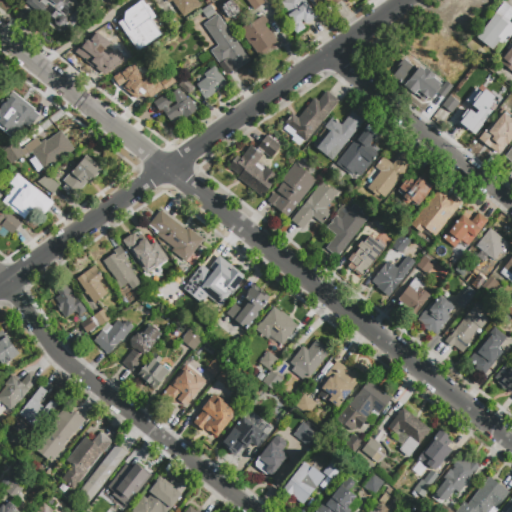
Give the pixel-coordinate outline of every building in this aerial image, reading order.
[(64,0),(62,2),(73,11),(66,19),(67,20),(68,25),(65,29),(60,30),(56,27),(56,22),(53,20),(51,23),(39,15),(34,20),(22,10),(29,0),(64,0)] [(161,35),(150,20),(154,17),(143,0),(115,20),(137,51),(161,35)] [(200,6),(183,18),(172,2),(169,4),(166,0),(198,0),(197,1),(200,6)] [(262,0),(265,3),(254,11),(246,0),(262,0)] [(305,0),(317,15),(315,16),(317,18),(307,26),(306,24),(303,25),(306,28),(297,35),(290,25),(293,23),(278,4),(283,0),(305,0)] [(312,0),(344,0),(324,13),(315,0),(313,1),(312,0)] [(222,8),(224,6),(223,5),(229,2),(229,3),(232,1),(239,12),(237,13),(238,15),(226,23),(222,16),(226,14),(222,8)] [(492,49),(476,37),(504,2),(511,8),(511,18),(509,22),(511,24),(511,35),(503,45),(498,41),(492,49)] [(203,25),(218,15),(230,33),(231,32),(250,61),(236,71),(235,70),(226,76),(210,51),(217,46),(203,25)] [(251,24),(263,15),(268,22),(265,24),(267,27),(270,31),(271,31),(275,36),(273,38),(280,47),(280,50),(276,53),(272,51),(268,54),(268,58),(264,61),(260,59),(241,32),(251,24)] [(100,71),(82,45),(95,37),(96,38),(109,29),(124,50),(138,40),(145,50),(146,51),(131,61),(126,53),(100,71)] [(448,83),(434,72),(442,62),(424,47),(436,33),(447,42),(451,36),(472,53),(448,83)] [(511,72),(511,73),(499,64),(511,47),(511,72)] [(420,67),(424,70),(426,68),(435,76),(434,78),(443,85),(427,103),(416,94),(415,95),(399,82),(400,81),(391,74),(403,59),(417,70),(420,67)] [(227,85),(205,101),(199,93),(201,92),(196,85),(205,78),(203,75),(214,67),(227,85)] [(121,83),(132,69),(140,76),(138,78),(156,92),(147,103),(121,83)] [(179,86),(184,79),(195,87),(189,94),(179,86)] [(473,137),(462,128),(469,119),(460,108),(471,99),(470,98),(472,96),(471,94),(487,81),(502,98),(486,111),(481,120),(483,122),(473,137)] [(469,96),(462,105),(460,103),(452,112),(441,103),(452,89),(454,91),(458,87),(469,96)] [(198,111),(185,120),(183,117),(172,125),(162,110),(159,112),(152,103),(165,94),(172,104),(168,107),(170,108),(176,104),(170,95),(179,88),(182,93),(186,97),(187,99),(189,98),(198,111)] [(293,138),(285,131),(282,129),(286,124),(285,123),(292,113),(299,119),(314,98),(318,101),(326,91),(339,101),(307,143),(303,140),(299,146),(291,140),(293,138)] [(11,138),(0,128),(0,103),(9,92),(21,102),(19,105),(22,108),(26,103),(41,115),(30,129),(23,123),(11,138)] [(496,152),(479,138),(504,107),(511,113),(511,127),(506,135),(508,137),(496,152)] [(332,161),(317,148),(330,132),(325,128),(333,118),(341,125),(352,112),(364,121),(332,161)] [(344,167),(338,162),(368,126),(378,134),(368,147),(378,155),(360,177),(355,173),(351,177),(342,170),(344,167)] [(61,131),(74,151),(39,174),(28,157),(30,156),(24,147),(37,138),(40,143),(45,139),(46,141),(61,131)] [(278,176),(262,197),(238,178),(239,176),(228,167),(237,155),(241,158),(251,145),(256,149),(267,135),(281,145),(271,158),(264,152),(262,154),(263,156),(256,165),(262,170),(266,166),(278,176)] [(26,158),(12,167),(4,154),(17,145),(26,158)] [(511,145),(503,157),(511,163),(511,145)] [(379,199),(366,188),(379,172),(375,169),(384,158),(392,165),(402,152),(414,162),(384,199),(381,197),(379,199)] [(73,200),(61,190),(66,184),(63,182),(84,158),(99,171),(91,182),(88,179),(75,194),(77,196),(73,200)] [(287,218),(267,202),(274,193),(279,197),(281,195),(276,191),(283,182),(281,180),(295,163),(317,180),(287,218)] [(54,202),(44,215),(34,207),(24,219),(2,202),(14,187),(10,184),(17,174),(54,202)] [(47,175),(60,185),(52,195),(40,185),(47,175)] [(405,199),(398,194),(396,192),(408,177),(415,182),(421,175),(434,187),(416,208),(411,204),(410,206),(407,207),(403,203),(403,201),(405,199)] [(302,230),(291,221),(322,182),(332,189),(333,188),(338,192),(326,208),(331,213),(322,225),(312,217),(302,230)] [(435,237),(425,229),(421,234),(410,225),(438,190),(445,196),(444,196),(448,199),(451,195),(462,204),(435,237)] [(337,259),(324,249),(334,237),(327,231),(337,218),(333,216),(342,205),(343,206),(344,205),(350,209),(355,204),(364,211),(363,214),(368,218),(337,259)] [(400,216),(394,222),(385,215),(390,208),(400,216)] [(0,213),(3,210),(23,225),(14,238),(0,226),(0,213)] [(203,240),(185,262),(171,251),(174,248),(156,234),(158,232),(149,225),(160,210),(186,231),(188,228),(203,240)] [(469,247),(462,241),(456,249),(455,249),(443,240),(462,215),(471,222),(478,213),(488,221),(469,247)] [(378,216),(389,225),(382,234),(371,225),(378,216)] [(494,262),(475,247),(490,229),(508,244),(494,262)] [(168,260),(146,275),(134,256),(133,256),(122,240),(134,233),(135,234),(139,232),(142,233),(150,245),(155,241),(168,260)] [(387,247),(369,270),(368,269),(362,277),(353,270),(351,273),(345,268),(350,262),(347,260),(353,253),(355,254),(359,249),(356,247),(361,241),(364,243),(369,236),(377,242),(379,240),(387,247)] [(129,258),(124,261),(141,285),(134,290),(129,283),(120,289),(116,282),(117,281),(103,261),(115,253),(114,251),(121,246),(129,258)] [(442,272),(437,279),(431,274),(426,275),(415,266),(426,253),(437,261),(434,265),(442,272)] [(378,287),(372,282),(388,261),(397,269),(408,256),(415,262),(404,276),(405,277),(388,298),(376,288),(378,287)] [(240,285),(222,308),(217,303),(215,306),(189,286),(193,281),(191,279),(207,257),(223,269),(222,272),(240,285)] [(511,283),(499,273),(511,257),(511,283)] [(184,281),(179,287),(166,268),(173,264),(184,281)] [(180,271),(186,264),(191,269),(185,276),(180,271)] [(83,292),(84,291),(76,279),(95,266),(98,271),(103,279),(99,282),(100,283),(107,294),(93,304),(87,295),(86,296),(83,292)] [(469,277),(478,266),(489,276),(481,287),(469,277)] [(163,284),(154,290),(147,281),(156,274),(163,284)] [(500,285),(491,297),(481,288),(490,277),(500,285)] [(415,278),(426,286),(423,289),(428,293),(427,293),(431,296),(413,318),(404,311),(399,307),(401,305),(397,301),(415,278)] [(87,314),(80,318),(77,313),(76,314),(75,312),(64,319),(52,301),(58,297),(55,292),(67,285),(75,297),(73,298),(75,301),(78,300),(87,314)] [(244,329),(227,314),(235,304),(242,309),(248,301),(245,299),(247,296),(247,295),(248,293),(247,293),(253,285),(269,298),(244,329)] [(438,293),(436,296),(430,291),(432,288),(438,293)] [(469,288),(476,294),(463,309),(456,303),(469,288)] [(435,335),(417,321),(432,302),(434,304),(440,297),(454,307),(447,315),(450,317),(435,335)] [(473,307),(490,321),(471,346),(470,345),(463,355),(452,347),(451,348),(444,342),(450,335),(448,333),(452,329),(455,331),(473,307)] [(271,338),(268,342),(257,332),(255,331),(273,308),(278,313),(280,310),(293,320),(292,321),(298,326),(281,347),(271,338)] [(93,316),(104,309),(110,319),(100,326),(93,316)] [(168,334),(162,329),(172,316),(178,321),(168,334)] [(86,335),(79,325),(90,317),(91,318),(93,317),(99,326),(86,335)] [(125,320),(134,327),(124,340),(121,344),(119,342),(108,356),(98,348),(100,347),(93,341),(101,332),(101,331),(107,323),(112,327),(118,320),(122,323),(125,320)] [(150,323),(159,330),(158,331),(161,333),(155,340),(157,342),(133,371),(122,363),(133,349),(130,346),(131,340),(133,337),(134,337),(137,333),(140,335),(142,332),(144,333),(147,329),(145,328),(150,323)] [(502,352),(484,375),(468,363),(494,328),(507,337),(498,349),(502,352)] [(195,352),(182,341),(184,338),(182,336),(188,329),(203,341),(195,352)] [(20,355),(3,367),(0,362),(0,332),(2,331),(10,341),(20,355)] [(317,339),(331,350),(309,378),(306,375),(302,380),(291,371),(294,366),(290,363),(303,346),(308,350),(317,339)] [(270,371),(259,362),(268,351),(278,360),(270,371)] [(155,353),(162,359),(159,363),(164,366),(165,364),(171,369),(155,391),(136,377),(142,368),(145,370),(148,366),(146,365),(155,353)] [(224,365),(214,378),(204,371),(215,358),(224,365)] [(511,361),(511,395),(507,391),(506,392),(502,389),(502,388),(498,385),(499,383),(497,382),(498,381),(494,379),(509,359),(511,361)] [(362,376),(352,389),(353,390),(338,408),(331,402),(329,404),(317,394),(325,384),(318,379),(321,374),(320,374),(328,362),(333,366),(337,361),(351,372),(353,370),(362,376)] [(208,381),(186,408),(178,402),(177,403),(164,393),(187,364),(208,381)] [(275,391),(263,382),(271,371),(283,380),(275,391)] [(5,408),(0,399),(0,386),(1,388),(6,387),(5,385),(15,378),(35,387),(5,408)] [(225,390),(236,378),(250,390),(240,402),(225,390)] [(392,399),(379,415),(378,415),(372,423),(367,419),(358,430),(355,428),(352,431),(337,419),(368,380),(392,399)] [(19,414),(41,387),(48,392),(44,398),(46,400),(41,405),(45,408),(51,400),(57,406),(49,416),(48,415),(42,422),(39,420),(32,430),(20,420),(23,417),(19,414)] [(213,394),(236,413),(227,425),(217,437),(212,433),(210,435),(204,430),(204,431),(192,422),(202,411),(200,410),(213,394)] [(303,394),(317,404),(308,417),(294,407),(303,394)] [(282,426),(270,417),(280,404),(292,413),(282,426)] [(408,459),(398,451),(402,447),(393,439),(395,436),(386,429),(403,408),(430,430),(408,459)] [(48,461),(35,450),(66,411),(71,415),(74,411),(85,420),(75,434),(73,433),(64,445),(65,446),(55,460),(51,457),(48,461)] [(235,456),(221,445),(243,418),(245,420),(245,419),(266,437),(257,448),(251,443),(248,447),(245,444),(235,456)] [(320,434),(321,435),(310,448),(293,434),(303,422),(305,424),(307,422),(321,433),(320,434)] [(441,430),(449,437),(448,439),(455,445),(452,447),(451,446),(449,448),(451,450),(434,471),(431,469),(429,471),(426,469),(419,478),(411,471),(418,463),(416,461),(441,430)] [(74,489),(61,479),(72,466),(66,461),(85,437),(92,442),(100,432),(112,442),(102,454),(101,454),(85,474),(86,474),(74,489)] [(344,444),(353,452),(361,442),(352,435),(344,444)] [(279,436),(285,441),(286,445),(282,451),(289,457),(273,479),(254,465),(275,437),(279,436)] [(371,438),(381,446),(378,451),(385,456),(378,465),(360,452),(371,438)] [(79,493),(117,445),(119,446),(123,441),(130,447),(126,452),(128,453),(90,502),(88,502),(87,504),(79,498),(81,495),(79,493)] [(463,456),(472,463),(474,461),(480,465),(457,494),(453,491),(444,502),(445,502),(442,506),(431,497),(445,481),(443,479),(450,471),(453,473),(455,470),(454,468),(463,456)] [(129,500),(124,496),(120,502),(108,492),(112,486),(109,485),(131,457),(145,469),(137,479),(142,483),(129,500)] [(305,462),(312,467),(313,465),(320,471),(319,473),(325,477),(303,506),(282,490),(287,484),(305,462)] [(341,471),(333,481),(322,472),(331,462),(341,471)] [(424,481),(433,471),(438,475),(430,485),(424,481)] [(4,472),(15,480),(5,493),(3,493),(4,472)] [(131,511),(144,497),(147,499),(150,496),(146,493),(159,476),(171,486),(181,495),(167,511),(131,511)] [(385,485),(375,498),(364,489),(374,476),(385,485)] [(348,477),(356,483),(350,491),(357,497),(348,508),(351,511),(350,511),(316,511),(325,501),(327,503),(335,494),(334,493),(340,485),(341,486),(348,477)] [(489,477),(509,493),(496,508),(498,510),(496,511),(456,511),(464,502),(468,505),(476,494),(473,491),(481,479),(485,482),(489,477)] [(422,479),(433,488),(423,500),(420,497),(416,502),(408,496),(422,479)] [(15,482),(25,490),(17,500),(7,492),(15,482)] [(385,508),(380,504),(390,490),(395,494),(391,499),(392,500),(385,508)] [(511,511),(500,511),(511,497),(511,511)] [(0,511),(0,508),(3,505),(5,507),(8,502),(16,508),(15,510),(17,511),(0,511)]
